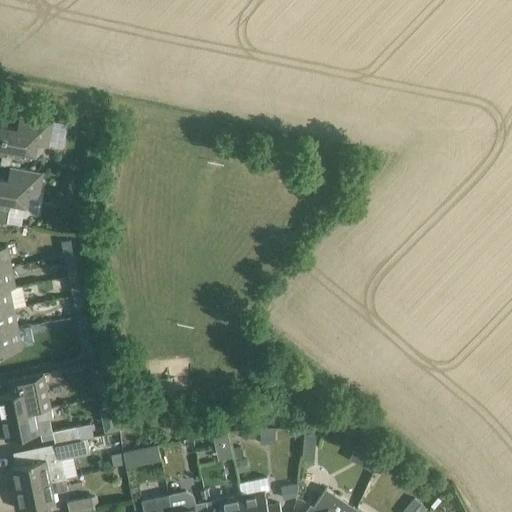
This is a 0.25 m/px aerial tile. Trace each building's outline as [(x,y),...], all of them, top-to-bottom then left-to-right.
[(0,151),(2,152),(0,164),(10,165),(12,155),(19,157),(20,152),(36,155),(38,144),(48,146),(53,120),(20,114),(17,128),(0,124),(0,151)] [(44,172),(10,166),(8,179),(0,177),(0,220),(7,222),(11,202),(27,206),(29,194),(39,196),(44,172)] [(61,241),(64,255),(73,253),(70,239),(61,241)] [(0,267),(11,265),(7,245),(0,246),(0,267)] [(66,261),(69,276),(77,274),(73,253),(64,255),(58,256),(59,262),(66,261)] [(0,288),(15,286),(11,265),(0,267),(0,288)] [(73,294),(81,293),(77,274),(69,276),(73,294)] [(15,287),(15,286),(0,288),(0,309),(14,307),(26,304),(22,286),(15,287)] [(81,293),(73,294),(76,309),(84,307),(81,293)] [(14,307),(0,309),(0,330),(18,327),(14,307)] [(89,328),(86,313),(77,315),(80,330),(89,328)] [(18,327),(0,330),(0,352),(23,347),(18,327)] [(0,412),(1,417),(51,407),(52,406),(44,371),(8,379),(11,392),(0,394),(0,412)] [(53,418),(51,407),(1,417),(6,439),(41,432),(39,421),(53,418)] [(55,443),(79,438),(93,436),(91,423),(52,430),(55,443)] [(228,430),(213,433),(216,446),(230,443),(228,430)] [(56,449),(57,456),(61,456),(82,451),(79,438),(55,443),(56,449)] [(303,448),(302,457),(314,458),(315,449),(303,448)] [(46,459),(11,466),(16,488),(51,480),(65,477),(61,456),(57,456),(56,449),(44,451),(46,459)] [(134,449),(123,451),(123,453),(126,467),(137,465),(135,450),(134,449)] [(123,452),(111,454),(113,466),(125,463),(123,452)] [(239,482),(241,494),(245,511),(281,511),(280,503),(267,505),(264,490),(270,488),(267,476),(239,482)] [(65,477),(51,480),(16,488),(20,510),(55,502),(53,492),(68,489),(65,477)] [(297,483),(281,486),(283,499),(295,496),(297,491),(297,483)] [(354,511),(357,509),(325,487),(309,511),(306,510),(304,511),(354,511)] [(172,511),(171,509),(168,493),(141,499),(143,511),(172,511)] [(245,511),(241,494),(206,502),(208,511),(245,511)] [(91,496),(67,501),(69,511),(75,511),(94,508),(91,496)]
